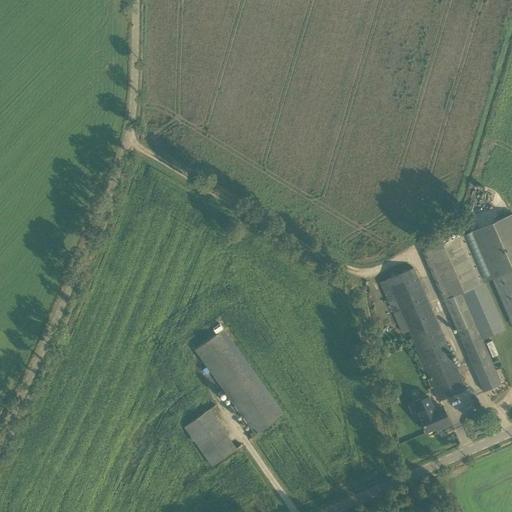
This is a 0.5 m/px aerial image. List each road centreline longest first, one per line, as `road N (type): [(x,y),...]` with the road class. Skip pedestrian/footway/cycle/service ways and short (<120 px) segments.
road 1 (unclassified): [(0,440),(129,141)]
road 2 (unclassified): [(365,282),(129,141)]
road 3 (tertiary): [(330,511),(511,432)]
road 4 (unclassified): [(129,141),(136,0)]
